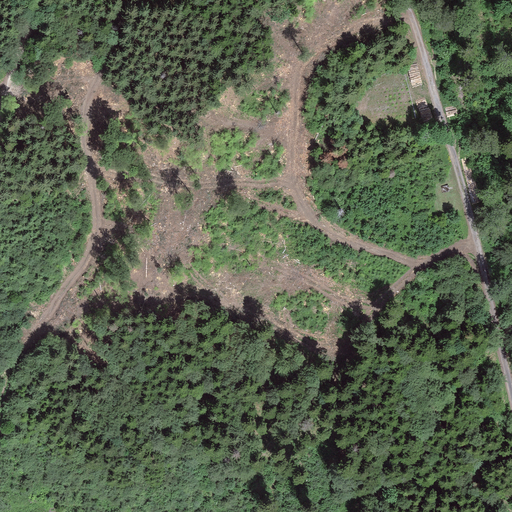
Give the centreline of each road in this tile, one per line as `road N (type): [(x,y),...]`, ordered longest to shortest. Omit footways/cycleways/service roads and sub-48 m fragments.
road 1 (track): [(123,0),(81,132),(97,198),(95,242),(26,344),(0,406)]
road 2 (track): [(405,0),(463,188),(511,393)]
road 3 (track): [(0,116),(42,0)]
